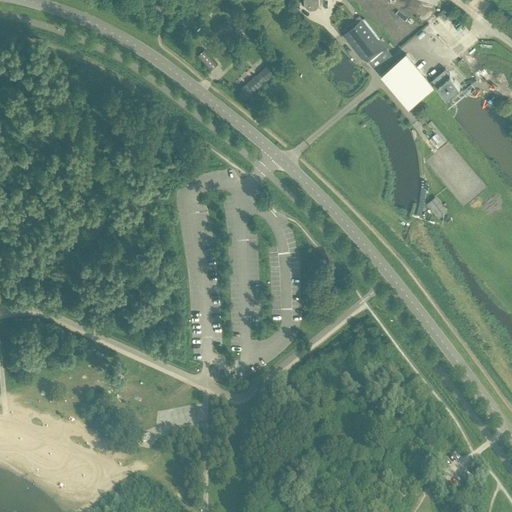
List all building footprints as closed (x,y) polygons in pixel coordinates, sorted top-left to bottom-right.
[(322,3),(321,0),(302,0),(302,4),(309,9),(315,9),(317,9),(322,3)] [(350,14),(334,27),(342,36),(344,35),(357,24),(350,14)] [(386,49),(378,39),(362,20),(357,24),(344,35),(361,57),(364,54),(370,62),(374,59),(386,49)] [(430,81),(406,54),(381,75),(408,106),(435,83),(447,97),(460,85),(445,68),(432,79),(430,81)] [(260,82),(265,78),(266,79),(274,73),(267,65),(259,71),(261,73),(256,77),(255,75),(239,90),(245,97),(262,83),(260,82)] [(148,434),(141,437),(143,443),(150,440),(148,434)]
